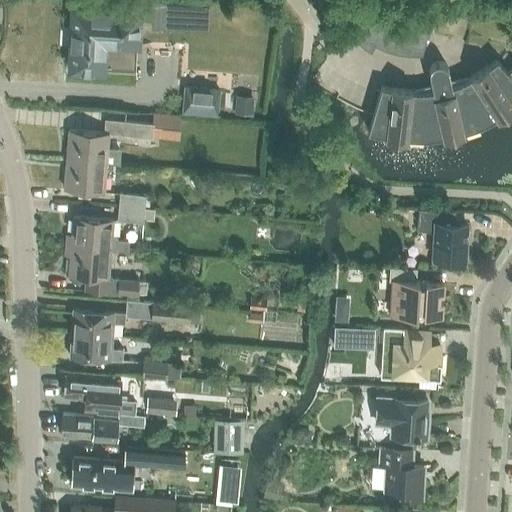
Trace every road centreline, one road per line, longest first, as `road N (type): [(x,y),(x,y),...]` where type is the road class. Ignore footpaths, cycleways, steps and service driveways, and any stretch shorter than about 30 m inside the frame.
road 1 (residential): [(29,511),(23,229),(0,133)]
road 2 (residential): [(480,511),(484,323),(511,273)]
